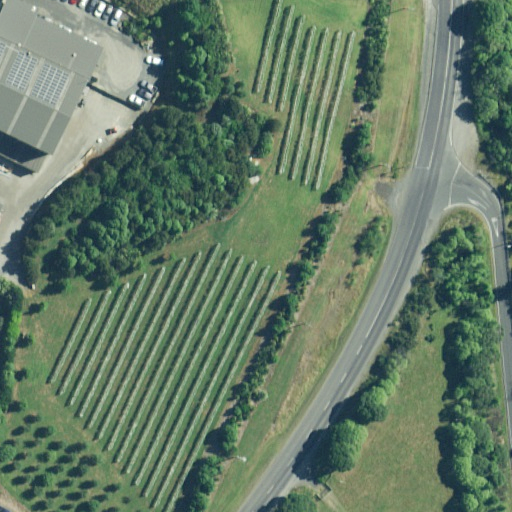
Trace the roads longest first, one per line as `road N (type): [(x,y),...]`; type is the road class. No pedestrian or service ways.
road 1 (tertiary): [(255,511),(349,370),(395,281),(433,176)]
road 2 (motorway): [(511,407),(492,218),(464,187),(433,176)]
road 3 (tertiary): [(433,176),(454,0)]
